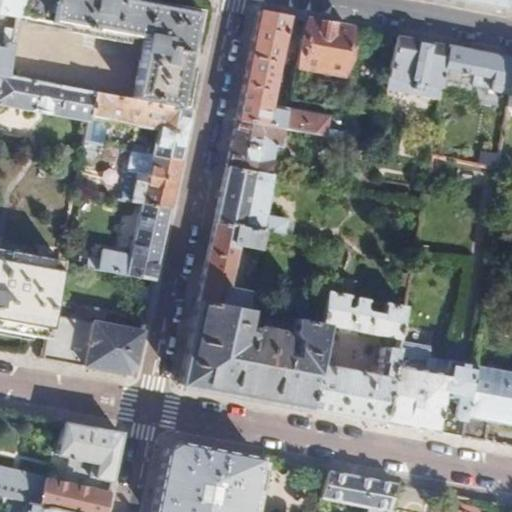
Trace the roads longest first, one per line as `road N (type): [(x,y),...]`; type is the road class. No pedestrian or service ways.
road 1 (residential): [(232,0),(145,411)]
road 2 (residential): [(145,411),(511,480)]
road 3 (residential): [(320,0),(511,36)]
road 4 (residential): [(0,384),(145,411)]
